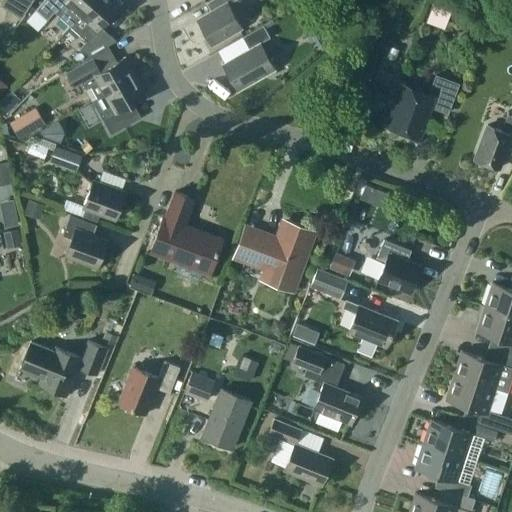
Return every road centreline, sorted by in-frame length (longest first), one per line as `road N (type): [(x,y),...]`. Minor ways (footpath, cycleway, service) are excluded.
road 1 (residential): [(358,511),(468,231),(465,200),(455,188),(211,111),(189,97)]
road 2 (tertiary): [(233,511),(0,446)]
road 3 (residential): [(120,287),(189,97)]
